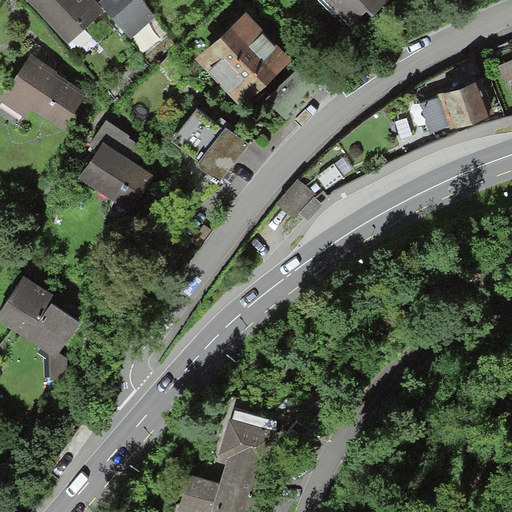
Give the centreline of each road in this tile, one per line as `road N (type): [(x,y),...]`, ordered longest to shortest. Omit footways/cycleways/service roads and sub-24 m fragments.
road 1 (residential): [(145,415),(129,391),(127,362),(296,151),(363,96),(511,15)]
road 2 (secondary): [(145,415),(225,328),(322,250),(419,193),(511,155)]
road 3 (residential): [(308,511),(351,420),(382,385),(417,350),(511,301)]
road 4 (secondary): [(64,511),(145,415)]
